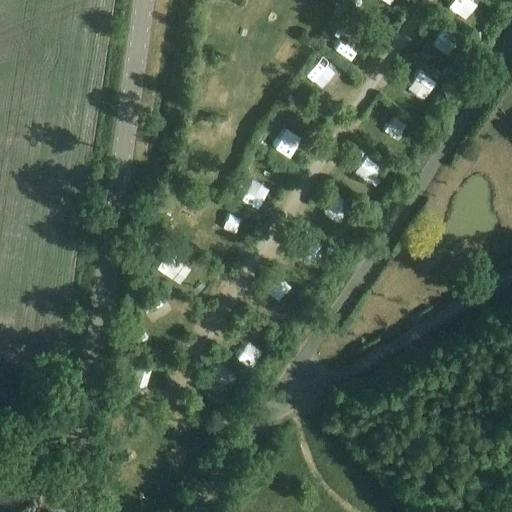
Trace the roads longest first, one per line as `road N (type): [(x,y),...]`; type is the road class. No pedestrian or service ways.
road 1 (tertiary): [(74,511),(147,0)]
road 2 (unclassified): [(301,361),(511,34)]
road 3 (unclassified): [(322,385),(511,277)]
road 4 (unclassified): [(193,511),(269,407)]
